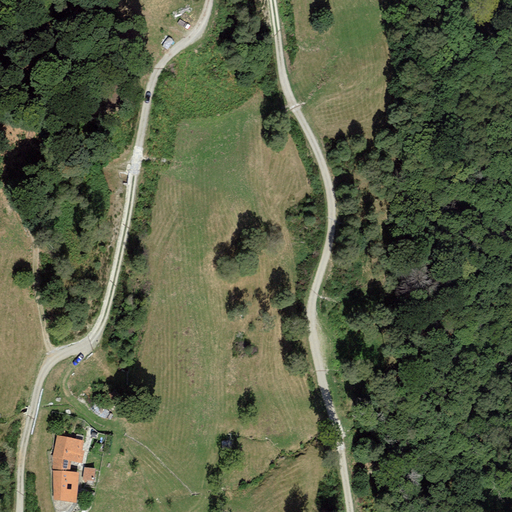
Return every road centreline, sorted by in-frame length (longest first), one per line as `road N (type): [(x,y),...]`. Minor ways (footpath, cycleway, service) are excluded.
road 1 (track): [(81,347),(94,339),(117,270),(159,58),(194,37),(210,0)]
road 2 (track): [(295,104),(328,176),(330,238),(311,314),(317,371),(338,434)]
road 3 (track): [(54,355),(43,366),(15,511)]
